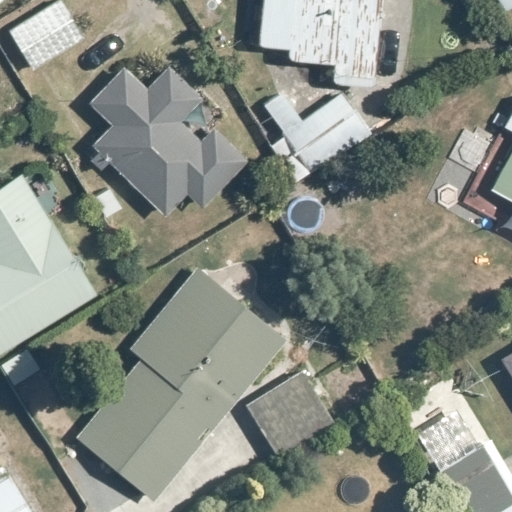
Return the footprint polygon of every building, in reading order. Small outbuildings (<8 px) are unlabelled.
[(121,0),(57,0),(6,31),(29,70),(90,34),(128,11),(121,0)] [(260,0),(257,46),(286,48),(285,56),(332,61),(331,80),(373,84),(381,0),(260,0)] [(511,3),(511,0),(498,0),(503,9),(511,3)] [(107,117),(84,146),(168,215),(187,191),(209,210),(257,151),(227,127),(239,113),(168,55),(147,80),(123,60),(88,102),(107,117)] [(281,85),(253,107),(303,171),(367,122),(341,89),(305,117),(281,85)] [(511,102),(501,123),(511,129),(511,148),(491,187),(511,198),(511,102)] [(0,351),(97,292),(23,170),(0,183),(0,351)] [(290,333),(198,259),(129,346),(144,358),(81,437),(157,499),(290,333)] [(511,347),(500,355),(511,373),(511,347)] [(317,357),(241,394),(274,463),(350,427),(317,357)] [(0,511),(33,511),(0,456),(0,511)]
